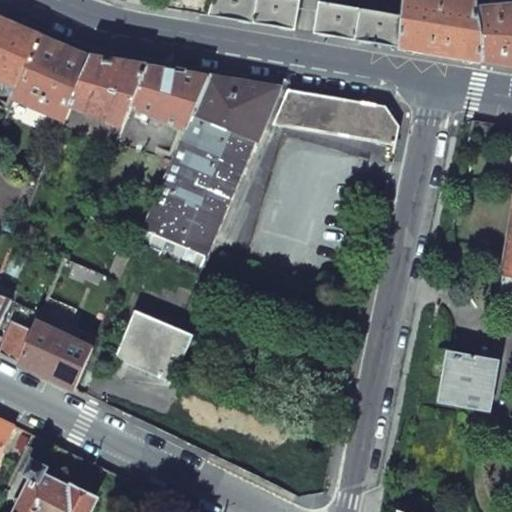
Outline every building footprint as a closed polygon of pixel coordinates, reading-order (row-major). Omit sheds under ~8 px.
[(216,0),(211,17),(256,26),(260,0),(216,0)] [(260,0),(256,26),(297,33),(302,1),(294,0),(260,0)] [(480,1),(473,0),(404,0),(403,19),(402,30),(400,50),(441,57),(483,64),(483,30),(480,9),(480,1)] [(494,65),(511,68),(511,0),(500,0),(496,1),(497,7),(480,9),(483,30),(483,64),(494,65)] [(361,12),(320,5),(314,36),(321,37),(356,43),(361,12)] [(356,43),(400,50),(402,30),(403,19),(361,12),(356,43)] [(0,17),(0,78),(19,86),(41,35),(0,17)] [(19,86),(7,116),(58,138),(72,105),(92,57),(64,45),(41,35),(19,86)] [(135,65),(93,58),(92,57),(72,105),(122,127),(131,106),(148,68),(135,65)] [(167,71),(148,68),(131,106),(187,130),(208,78),(167,71)] [(244,84),(208,78),(187,130),(144,232),(208,259),(213,247),(212,247),(255,144),(256,144),(279,90),(244,84)] [(386,108),(289,91),(275,125),(396,145),(400,127),(386,108)] [(511,229),(501,287),(511,288),(511,229)] [(208,259),(144,232),(138,245),(152,251),(150,257),(200,277),(208,259)] [(0,334),(13,303),(0,297),(0,345),(3,339),(0,337),(0,334)] [(117,360),(174,385),(195,336),(138,312),(117,360)] [(94,349),(39,323),(35,335),(22,364),(48,377),(76,391),(94,349)] [(35,335),(15,327),(3,355),(22,364),(35,335)] [(497,365),(450,356),(442,403),(489,411),(497,365)] [(0,456),(15,427),(5,423),(0,419),(0,456)] [(48,469),(33,462),(26,477),(34,482),(18,511),(89,511),(96,501),(73,489),(72,491),(44,477),(48,469)]
